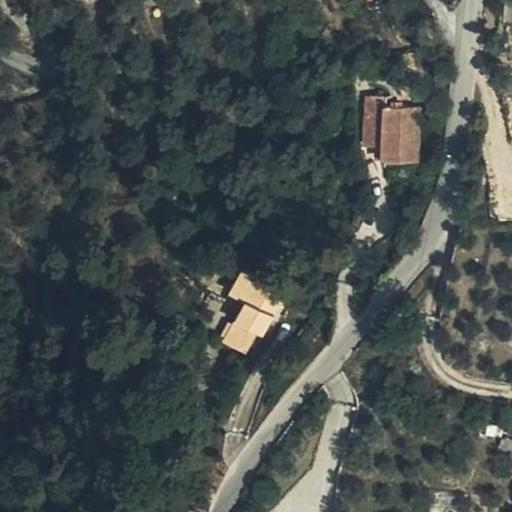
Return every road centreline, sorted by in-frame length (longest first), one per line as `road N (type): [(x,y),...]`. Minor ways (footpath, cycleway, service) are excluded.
road 1 (unclassified): [(215,511),(265,426),(340,337),(396,250),(463,82),(469,0)]
road 2 (unknown): [(0,77),(30,96),(42,90),(19,0)]
